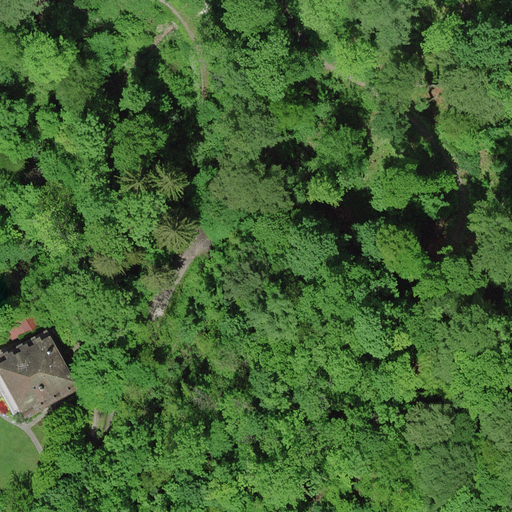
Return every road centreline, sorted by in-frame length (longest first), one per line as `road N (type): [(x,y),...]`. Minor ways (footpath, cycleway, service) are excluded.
road 1 (motorway): [(268,511),(184,275),(56,0)]
road 2 (track): [(82,511),(157,302),(192,254)]
road 3 (motorway): [(0,387),(51,511)]
